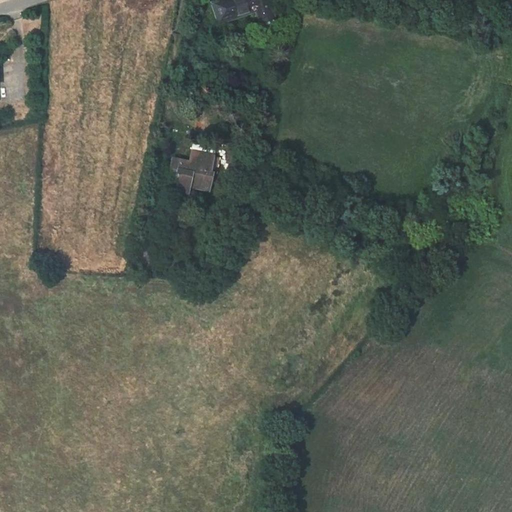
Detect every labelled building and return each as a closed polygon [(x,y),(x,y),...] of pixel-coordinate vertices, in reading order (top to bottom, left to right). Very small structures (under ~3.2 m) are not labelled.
[(213,7),(218,23),(221,22),(229,20),(255,11),(262,30),(275,25),(266,0),(224,0),(225,3),(213,7)] [(221,22),(223,29),(231,27),(229,20),(221,22)] [(189,162),(179,161),(176,175),(175,182),(177,182),(176,191),(187,194),(188,187),(207,191),(211,173),(209,172),(212,156),(191,152),(189,162)] [(209,172),(211,173),(217,174),(221,158),(212,156),(209,172)] [(176,175),(179,161),(173,160),(170,173),(176,175)] [(150,252),(144,251),(141,266),(148,267),(150,253),(150,252)] [(158,271),(161,254),(150,253),(147,270),(158,271)]
